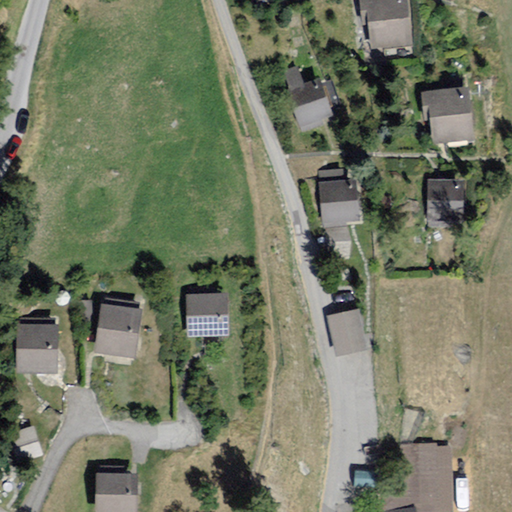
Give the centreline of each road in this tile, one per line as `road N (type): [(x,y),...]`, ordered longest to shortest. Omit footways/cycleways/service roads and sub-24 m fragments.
road 1 (residential): [(213,0),(268,152),(311,354),(317,511)]
road 2 (residential): [(0,157),(39,0)]
